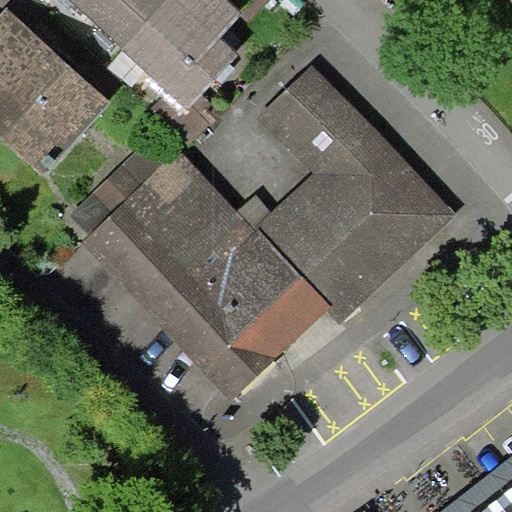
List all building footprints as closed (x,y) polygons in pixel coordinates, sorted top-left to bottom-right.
[(70,0),(123,48),(166,0),(70,0)] [(241,13),(226,0),(166,0),(123,48),(121,49),(187,109),(200,96),(238,53),(220,37),(241,13)] [(6,6),(0,12),(0,135),(44,175),(111,102),(6,6)] [(255,194),(238,210),(330,308),(327,311),(340,325),(456,216),(313,64),(258,116),(313,174),(272,213),(255,194)] [(220,116),(200,96),(187,109),(169,126),(189,146),(220,116)] [(327,311),(330,308),(238,210),(161,129),(69,215),(88,236),(81,242),(231,401),(327,311)] [(511,511),(511,457),(441,511),(511,511)]
